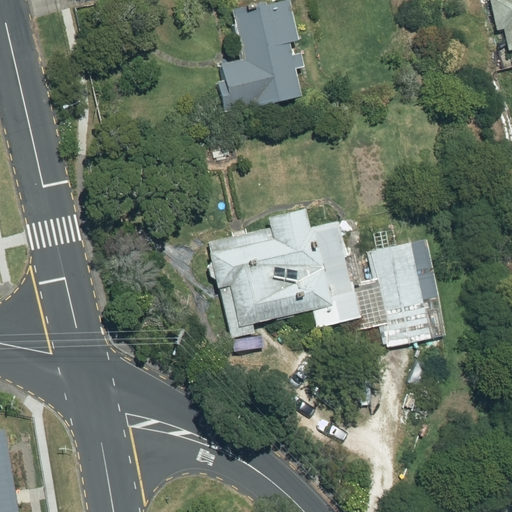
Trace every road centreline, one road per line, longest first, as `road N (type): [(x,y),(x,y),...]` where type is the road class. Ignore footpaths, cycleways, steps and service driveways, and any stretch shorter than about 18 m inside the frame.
road 1 (tertiary): [(0,3),(82,351)]
road 2 (tertiary): [(98,427),(157,423),(195,433),(303,511)]
